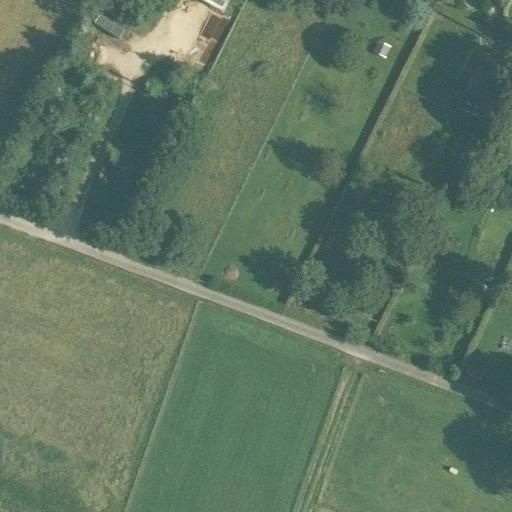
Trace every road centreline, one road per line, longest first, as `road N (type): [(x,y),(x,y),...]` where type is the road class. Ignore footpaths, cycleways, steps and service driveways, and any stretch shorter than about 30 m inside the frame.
road 1 (track): [(511,410),(0,215)]
road 2 (track): [(359,352),(302,511)]
